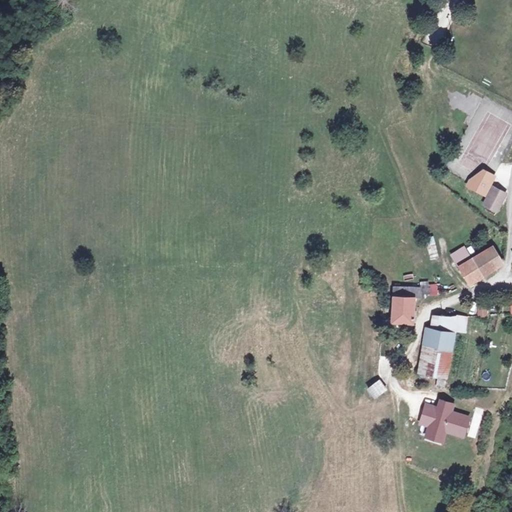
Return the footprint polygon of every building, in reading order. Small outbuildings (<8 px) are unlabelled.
[(505,192),(490,186),(482,204),(497,210),(505,192)] [(425,238),(430,260),(439,258),(433,236),(425,238)] [(500,266),(488,245),(471,254),(467,245),(448,255),(464,286),(500,266)] [(423,284),(424,297),(438,295),(437,282),(423,284)] [(412,286),(387,285),(385,325),(411,326),(412,286)] [(488,314),(485,304),(476,306),(479,316),(488,314)] [(427,326),(421,327),(414,373),(446,381),(452,334),(466,335),(466,314),(429,311),(427,326)] [(384,392),(376,380),(364,388),(371,400),(384,392)] [(437,407),(426,404),(421,424),(430,426),(427,437),(443,441),(446,431),(464,436),(469,417),(452,412),(455,404),(439,400),(437,407)]
